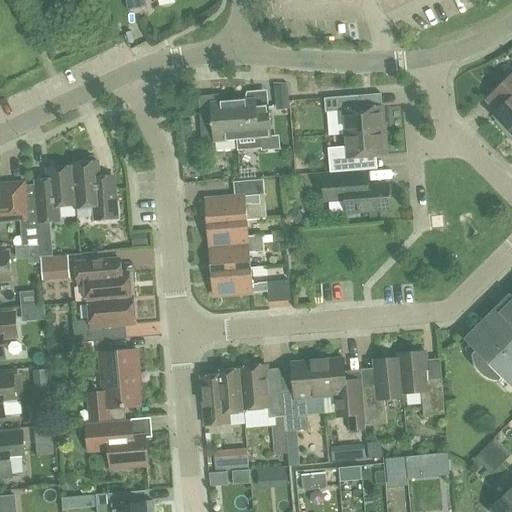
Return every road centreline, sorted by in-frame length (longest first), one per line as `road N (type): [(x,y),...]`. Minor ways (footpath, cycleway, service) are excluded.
road 1 (residential): [(179,332),(444,308),(459,303),(511,249)]
road 2 (residential): [(179,332),(164,160),(124,75)]
road 3 (residential): [(243,51),(334,62),(432,58)]
road 4 (residential): [(511,189),(447,126),(432,58)]
road 5 (residential): [(191,484),(179,332)]
road 6 (residential): [(0,134),(124,75)]
road 7 (residential): [(124,75),(171,59),(243,51)]
